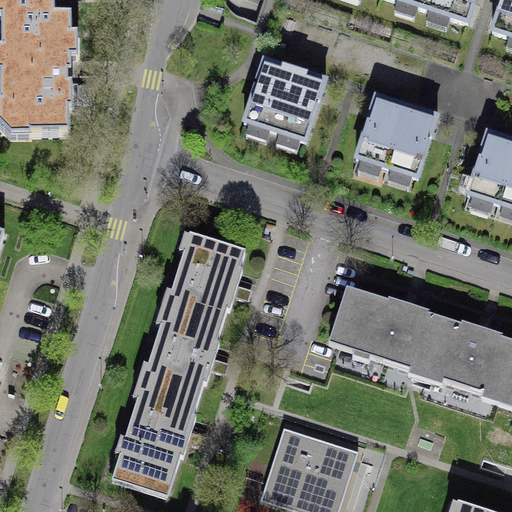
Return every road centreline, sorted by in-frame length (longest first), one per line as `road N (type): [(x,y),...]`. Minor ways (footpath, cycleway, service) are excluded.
road 1 (residential): [(134,155),(511,279)]
road 2 (residential): [(35,511),(134,155)]
road 3 (unknown): [(70,276),(0,507)]
road 4 (residential): [(134,155),(169,0)]
road 5 (unknown): [(70,276),(45,267),(28,279),(0,371)]
road 6 (unknown): [(295,340),(331,220)]
